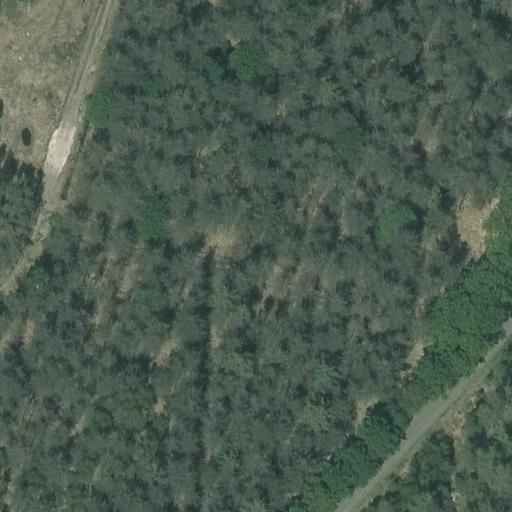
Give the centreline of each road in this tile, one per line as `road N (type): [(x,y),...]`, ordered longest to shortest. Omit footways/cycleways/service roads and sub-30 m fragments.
road 1 (track): [(0,274),(17,263),(113,0)]
road 2 (unclassified): [(354,511),(511,336)]
